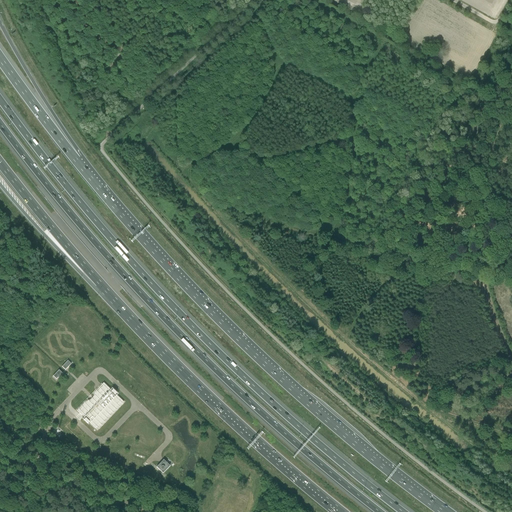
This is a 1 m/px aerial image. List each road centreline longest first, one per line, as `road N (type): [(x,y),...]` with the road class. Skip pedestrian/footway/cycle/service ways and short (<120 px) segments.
road 1 (motorway): [(401,511),(201,337),(0,99)]
road 2 (motorway): [(0,125),(157,314),(379,511)]
road 3 (trunk): [(441,511),(218,320),(76,160)]
road 4 (trunk): [(101,286),(207,395),(341,511)]
road 5 (unclassified): [(150,511),(0,457)]
road 6 (trunk): [(0,164),(101,286)]
road 7 (trunk): [(76,160),(0,22)]
road 8 (trunk): [(0,184),(101,286)]
road 9 (trunk): [(76,160),(0,59)]
